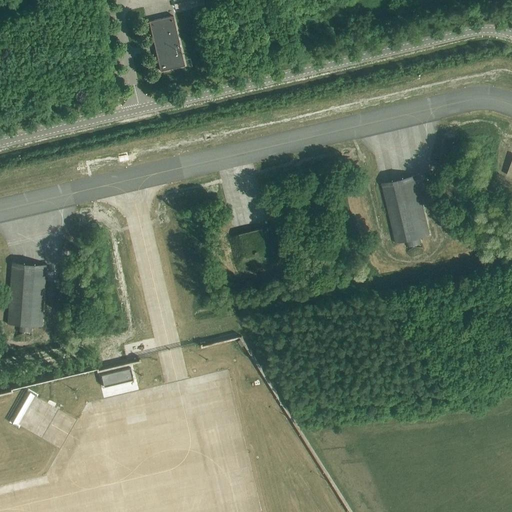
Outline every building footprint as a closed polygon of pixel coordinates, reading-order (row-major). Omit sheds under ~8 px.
[(191,11),(189,1),(179,3),(182,13),(191,11)] [(173,16),(149,21),(160,71),(185,66),(173,16)] [(395,243),(405,241),(406,247),(421,244),(419,237),(429,235),(419,192),(416,175),(381,183),(395,243)] [(229,237),(264,229),(273,227),(273,226),(229,236),(229,237)] [(7,323),(17,324),(16,331),(32,332),(32,325),(42,326),(46,264),(11,262),(7,323)] [(104,386),(105,386),(109,385),(113,384),(117,383),(120,382),(124,382),(128,381),(132,380),(133,379),(131,367),(101,374),(104,386)]
